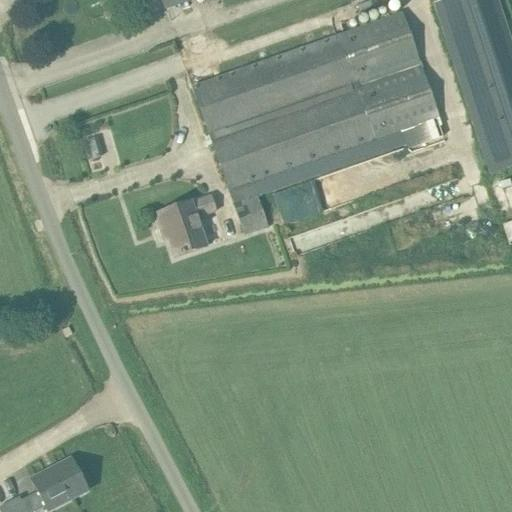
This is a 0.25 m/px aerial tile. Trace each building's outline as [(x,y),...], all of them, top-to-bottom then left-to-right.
[(160,0),(164,9),(191,0),(160,0)] [(511,167),(511,45),(497,0),(441,0),(433,3),(489,175),(511,167)] [(201,85),(192,88),(228,190),(252,182),(258,198),(407,145),(411,149),(432,142),(424,119),(437,114),(401,13),(392,16),(230,75),(201,85)] [(96,139),(83,141),(87,158),(99,156),(96,139)] [(216,212),(210,196),(154,216),(159,231),(164,230),(174,259),(207,248),(197,219),(216,212)] [(256,198),(233,206),(243,236),(266,228),(256,198)] [(511,219),(501,223),(507,245),(511,244),(511,219)] [(47,511),(86,492),(70,461),(29,481),(37,495),(19,504),(17,499),(0,507),(0,511),(39,511),(44,510),(44,511),(47,511)]
